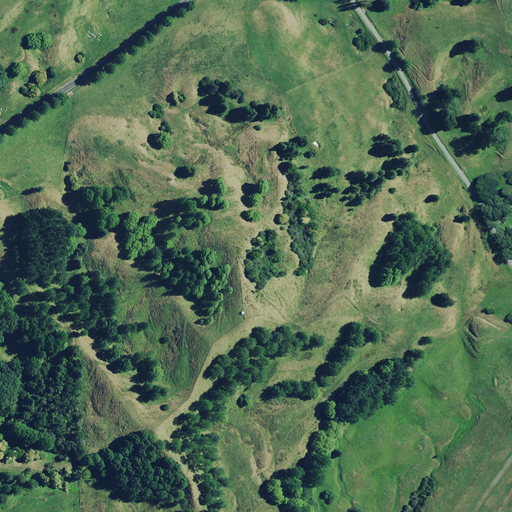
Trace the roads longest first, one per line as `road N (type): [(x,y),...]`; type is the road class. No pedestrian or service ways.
road 1 (unclassified): [(511,261),(352,0)]
road 2 (unclassified): [(0,125),(189,0)]
